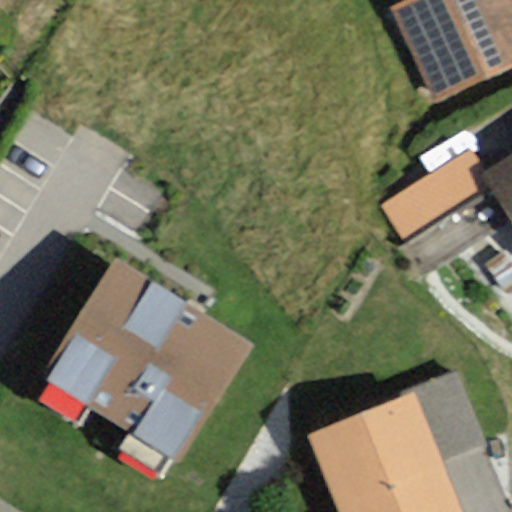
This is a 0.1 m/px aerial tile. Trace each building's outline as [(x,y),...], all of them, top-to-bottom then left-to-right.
[(511,3),(510,0),(402,0),(399,2),(444,92),(511,57),(511,3)] [(511,138),(485,157),(511,197),(511,138)] [(511,224),(459,150),(381,205),(435,281),(511,225),(511,224)] [(245,335),(114,254),(33,384),(164,465),(245,335)] [(452,373),(406,389),(428,449),(474,433),(452,373)] [(428,449),(406,389),(311,423),(342,511),(442,511),(449,510),(428,449)]
